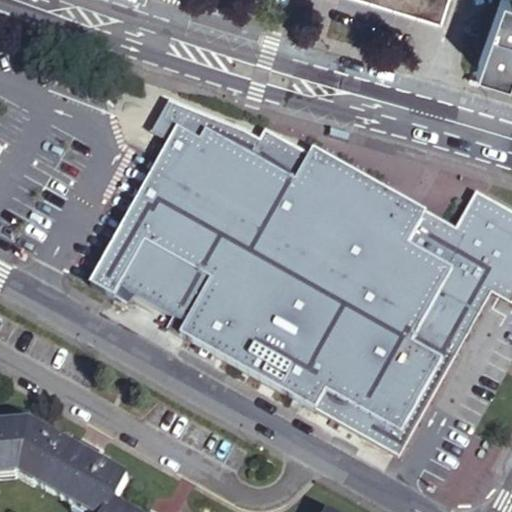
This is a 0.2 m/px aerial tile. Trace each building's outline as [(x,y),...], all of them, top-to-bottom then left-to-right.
[(438,15),(442,0),(387,0),(416,9),(438,15)] [(511,0),(494,0),(470,66),(511,78),(511,0)] [(287,149),(282,158),(259,146),(244,138),(170,109),(166,118),(160,128),(175,136),(121,235),(91,290),(116,304),(123,292),(175,321),(168,333),(331,422),(329,428),(337,432),(340,427),(393,456),(484,287),(397,240),(410,216),(309,160),(287,149)] [(282,158),(287,149),(265,136),(263,140),(259,146),(282,158)] [(311,156),(309,160),(410,216),(462,244),(463,242),(480,209),(511,226),(511,264),(499,258),(497,262),(484,287),(393,456),(397,459),(401,461),(489,295),(511,307),(511,304),(511,219),(478,202),(474,199),(454,235),(311,156)] [(511,226),(480,209),(463,242),(462,244),(410,216),(397,240),(484,287),(497,262),(499,258),(511,264),(511,226)] [(0,484),(21,483),(35,421),(0,423),(0,484)] [(81,447),(35,421),(21,483),(72,511),(113,511),(120,503),(133,475),(103,460),(106,453),(95,448),(84,442),(81,447)] [(469,474),(484,481),(498,447),(471,435),(454,474),(467,480),(469,474)] [(136,511),(120,503),(113,511),(158,511),(154,510),(152,511),(136,511)]
